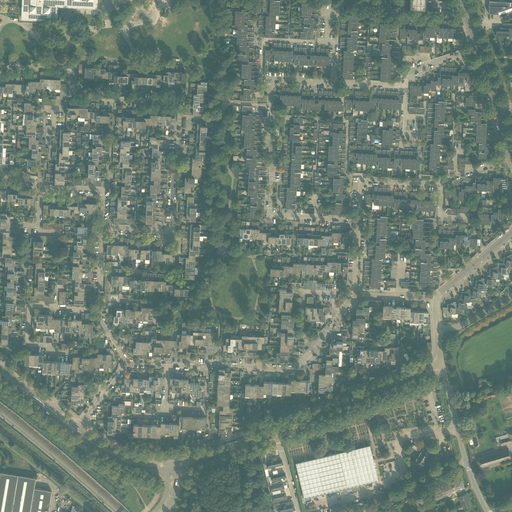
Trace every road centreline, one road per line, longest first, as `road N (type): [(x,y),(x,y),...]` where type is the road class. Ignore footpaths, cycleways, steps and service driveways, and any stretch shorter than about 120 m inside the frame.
road 1 (residential): [(171,233),(180,107),(86,98),(74,83)]
road 2 (residential): [(359,221),(272,217),(271,81)]
road 3 (residential): [(167,366),(290,370),(323,336)]
road 4 (tertiary): [(274,433),(415,373)]
road 5 (residential): [(99,312),(29,308),(27,344),(70,354)]
road 6 (residential): [(359,221),(360,182),(442,182)]
